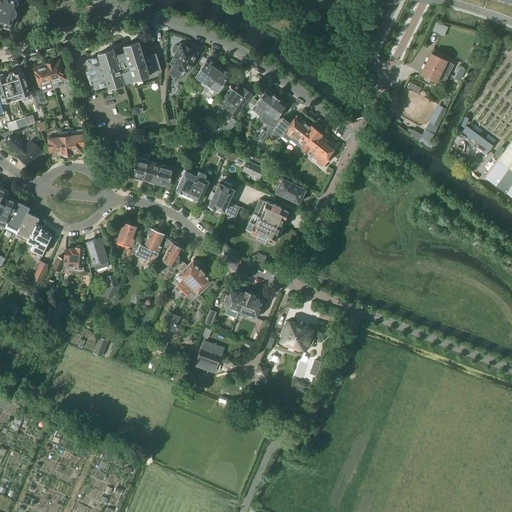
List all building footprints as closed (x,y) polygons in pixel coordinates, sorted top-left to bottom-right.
[(0,0),(0,21),(10,25),(13,17),(18,18),(20,12),(17,11),(15,9),(18,0),(17,0),(0,0)] [(432,31),(444,36),(447,27),(436,23),(432,31)] [(115,55),(120,69),(119,69),(123,84),(125,83),(134,80),(134,81),(150,76),(150,75),(162,71),(156,53),(148,56),(147,52),(142,53),(139,41),(124,46),(126,52),(115,55)] [(174,53),(176,53),(171,63),(187,71),(197,52),(181,43),(180,46),(178,45),(176,45),(175,45),(174,46),(173,48),(173,50),(173,51),(174,53)] [(99,56),(86,60),(95,89),(107,86),(108,89),(123,84),(119,69),(120,69),(115,55),(113,49),(99,53),(99,56)] [(447,60),(431,53),(426,63),(449,74),(454,64),(447,61),(447,60)] [(200,83),(205,86),(218,66),(207,59),(195,76),(202,81),(200,83)] [(58,61),(47,65),(53,83),(54,88),(66,84),(60,62),(58,61)] [(421,73),(437,81),(444,84),(449,74),(426,63),(421,73)] [(40,87),(41,88),(36,90),(40,104),(47,102),(43,92),(54,88),(53,83),(47,65),(34,69),(40,88),(40,87)] [(218,66),(205,86),(203,89),(214,96),(229,74),(218,66)] [(465,70),(458,67),(453,77),(460,80),(461,78),(464,80),(466,76),(463,74),(465,70)] [(23,71),(10,75),(17,99),(22,98),(22,96),(30,93),(23,71)] [(0,94),(3,102),(11,99),(12,101),(17,99),(10,75),(0,78),(0,94)] [(419,92),(422,86),(410,82),(408,88),(419,92)] [(245,103),(251,94),(252,93),(244,88),(243,90),(233,83),(231,87),(220,102),(229,109),(229,110),(236,115),(245,103)] [(251,103),(254,105),(252,109),(262,117),(276,96),(273,94),(273,95),(266,90),(257,101),(254,99),(251,103)] [(255,97),(251,94),(245,103),(249,105),(251,103),(254,99),(255,97)] [(271,124),(270,126),(274,129),(281,119),(277,117),(286,105),(279,100),(280,99),(276,96),(262,117),(271,124)] [(511,97),(486,135),(505,149),(485,175),(511,194),(511,97)] [(429,122),(425,129),(418,141),(427,146),(434,134),(438,126),(447,108),(438,104),(429,122)] [(74,118),(72,111),(65,113),(67,120),(74,118)] [(58,115),(60,122),(67,120),(65,113),(58,115)] [(36,123),(33,114),(24,117),(27,126),(36,123)] [(284,132),(291,138),(290,139),(297,144),(310,127),(304,122),(304,121),(297,115),(295,118),(290,123),(283,117),(281,119),(274,129),(275,130),(271,135),(277,141),(284,132)] [(27,126),(24,117),(16,120),(19,129),(21,128),(20,128),(27,126)] [(168,120),(171,131),(176,130),(179,119),(169,120),(168,120)] [(19,129),(16,120),(6,123),(9,131),(14,130),(19,129)] [(38,123),(40,132),(46,130),(44,122),(38,123)] [(466,124),(462,130),(490,150),(494,144),(466,124)] [(297,144),(301,148),(300,148),(307,154),(309,150),(310,150),(321,135),(322,134),(311,125),(310,127),(297,144),(297,145),(297,144)] [(5,141),(20,154),(18,156),(28,165),(41,150),(30,140),(27,144),(16,134),(22,132),(21,128),(19,129),(14,130),(15,133),(14,132),(5,141)] [(171,131),(161,131),(160,138),(172,142),(176,130),(171,131)] [(85,148),(83,132),(71,134),(74,153),(82,152),(81,148),(85,148)] [(71,134),(60,135),(63,155),(74,153),(71,134)] [(47,137),(49,153),(53,152),(54,156),(63,155),(60,135),(47,137)] [(310,150),(315,155),(313,156),(324,165),(329,158),(327,157),(333,149),(335,146),(328,140),(321,135),(310,150)] [(215,154),(217,154),(216,155),(223,159),(227,150),(219,147),(215,154)] [(223,159),(224,159),(224,157),(232,161),(235,154),(227,150),(223,159)] [(131,176),(143,180),(149,160),(150,156),(140,153),(137,153),(137,154),(131,176)] [(180,156),(175,168),(180,170),(186,158),(180,156)] [(156,183),(161,163),(149,160),(143,180),(156,183)] [(259,179),(265,168),(247,160),(242,170),(259,179)] [(169,186),(173,166),(161,163),(156,183),(169,186)] [(176,190),(181,192),(180,195),(186,198),(187,196),(188,197),(189,195),(188,195),(197,175),(185,170),(176,190)] [(188,197),(187,196),(186,198),(193,202),(195,198),(200,200),(209,181),(205,179),(207,174),(199,171),(197,175),(188,195),(189,195),(188,197)] [(279,179),(280,180),(275,192),(299,203),(306,189),(280,177),(279,179)] [(234,188),(219,182),(209,205),(216,208),(215,210),(216,212),(219,214),(222,213),(223,210),(224,211),(234,188)] [(0,208),(8,191),(0,186),(0,208)] [(9,191),(8,191),(0,208),(0,218),(7,222),(17,201),(14,200),(15,196),(8,193),(9,191)] [(263,200),(259,199),(253,213),(284,228),(288,220),(286,219),(288,218),(290,215),(290,213),(289,212),(288,211),(287,211),(264,200),(263,200)] [(29,207),(17,201),(7,222),(19,227),(27,212),(29,207)] [(15,236),(27,241),(27,242),(28,242),(36,225),(39,218),(27,212),(19,227),(17,232),(15,236)] [(253,213),(249,221),(245,230),(258,235),(257,237),(264,241),(265,239),(273,242),(277,235),(280,236),(284,228),(253,213)] [(125,243),(124,245),(132,247),(132,246),(135,239),(133,238),(137,227),(124,222),(124,223),(119,221),(115,232),(119,234),(117,240),(125,243)] [(28,242),(33,245),(31,249),(42,255),(45,249),(48,251),(54,239),(50,238),(51,236),(41,231),(42,228),(36,225),(28,242)] [(150,258),(151,258),(149,263),(153,264),(155,260),(161,247),(159,246),(164,234),(147,227),(144,233),(148,235),(144,245),(141,243),(136,241),(131,253),(136,255),(136,253),(148,259),(151,252),(153,253),(150,258)] [(107,260),(100,238),(87,242),(94,264),(107,260)] [(168,270),(169,270),(166,278),(170,280),(175,268),(179,260),(177,259),(183,248),(167,240),(164,246),(168,248),(162,259),(163,259),(161,262),(168,266),(169,264),(170,265),(168,270)] [(65,260),(58,257),(52,268),(60,272),(62,268),(74,269),(84,270),(84,266),(85,248),(76,247),(76,248),(70,248),(69,249),(65,249),(65,260)] [(174,278),(178,283),(174,288),(181,295),(182,295),(180,292),(203,269),(193,259),(187,265),(184,262),(180,260),(179,260),(175,268),(181,271),(178,274),(174,278)] [(33,278),(31,278),(27,287),(36,291),(48,264),(41,261),(33,278)] [(180,292),(182,295),(181,295),(184,298),(186,296),(187,296),(189,294),(189,293),(190,292),(195,297),(198,294),(213,279),(203,269),(180,292)] [(105,277),(107,285),(103,293),(112,298),(119,286),(115,275),(105,277)] [(231,290),(229,294),(227,293),(224,301),(227,302),(224,308),(238,313),(245,293),(238,290),(237,292),(231,290)] [(245,291),(245,293),(238,313),(255,319),(259,307),(263,309),(266,301),(262,300),(254,297),(255,294),(245,291)] [(55,298),(46,317),(40,331),(52,336),(67,304),(55,298)] [(23,309),(10,303),(6,310),(19,317),(23,309)] [(216,311),(210,309),(205,323),(211,326),(216,314),(217,312),(216,311)] [(161,326),(174,332),(181,317),(168,311),(161,326)] [(266,322),(259,319),(255,329),(262,331),(266,322)] [(281,335),(282,338),(281,341),(305,349),(307,344),(309,345),(310,345),(313,343),(314,339),(313,335),(312,335),(311,334),(312,330),(288,322),(287,324),(284,325),(281,335)] [(162,337),(166,339),(168,340),(171,332),(163,329),(160,336),(162,337)] [(99,337),(93,353),(102,356),(108,340),(99,337)] [(161,338),(158,337),(153,349),(163,353),(167,342),(165,341),(166,339),(162,337),(161,338)] [(204,341),(195,365),(214,372),(217,366),(218,366),(224,348),(204,341)] [(259,364),(257,368),(255,372),(266,377),(269,368),(259,364)]
